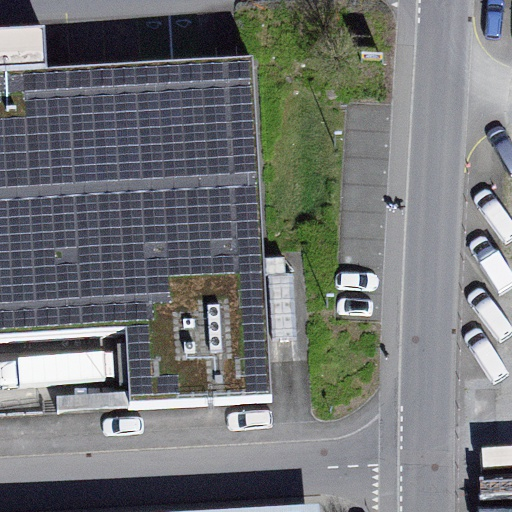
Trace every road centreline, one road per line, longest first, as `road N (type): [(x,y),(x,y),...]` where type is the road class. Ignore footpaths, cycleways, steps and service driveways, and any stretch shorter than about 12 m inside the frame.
road 1 (residential): [(440,0),(423,253),(428,462)]
road 2 (residential): [(0,492),(428,462)]
